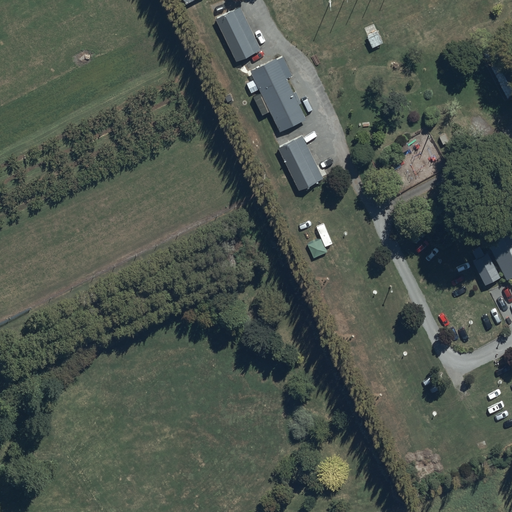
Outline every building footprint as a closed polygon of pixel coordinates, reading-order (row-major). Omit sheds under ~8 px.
[(259,41),(238,0),(226,0),(214,6),(237,51),(259,41)] [(511,37),(492,48),(511,85),(511,37)] [(305,111),(274,49),(248,62),(279,124),(305,111)] [(487,50),(456,66),(482,112),(511,95),(487,50)] [(326,169),(302,122),(273,137),(297,184),(326,169)] [(511,270),(511,214),(488,226),(510,272),(511,270)] [(475,256),(471,258),(485,282),(500,273),(486,249),(483,251),(479,244),(471,248),(475,256)]
